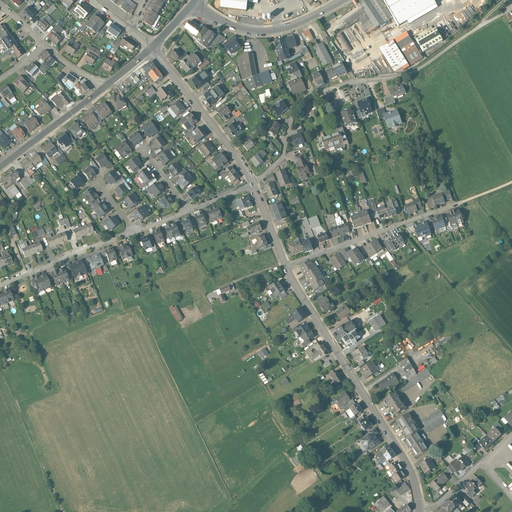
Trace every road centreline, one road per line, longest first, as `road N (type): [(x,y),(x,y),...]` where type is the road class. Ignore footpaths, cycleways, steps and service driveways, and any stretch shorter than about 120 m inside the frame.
road 1 (residential): [(254,185),(283,156),(302,104),(415,72),(511,9)]
road 2 (tertiary): [(288,268),(400,450),(416,490)]
road 3 (residential): [(462,204),(288,268)]
road 4 (tertiary): [(152,48),(254,185)]
road 5 (track): [(397,226),(511,352)]
road 6 (unclassified): [(343,0),(261,32),(193,5)]
road 7 (tertiary): [(0,169),(103,88)]
